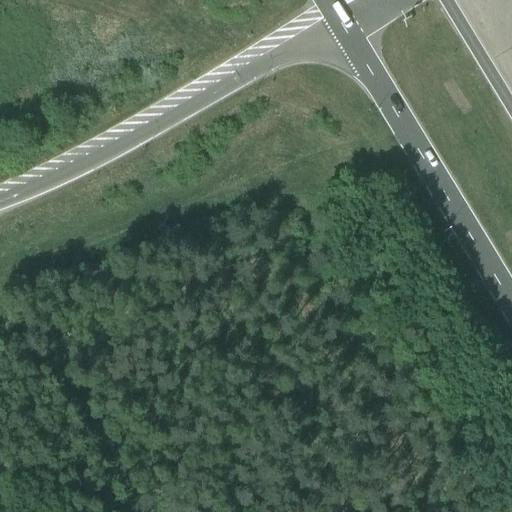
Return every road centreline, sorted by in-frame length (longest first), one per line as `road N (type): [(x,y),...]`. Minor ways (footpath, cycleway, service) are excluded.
road 1 (motorway): [(0,204),(140,136),(339,20)]
road 2 (primary): [(339,20),(511,302)]
road 3 (primary): [(511,109),(445,0)]
